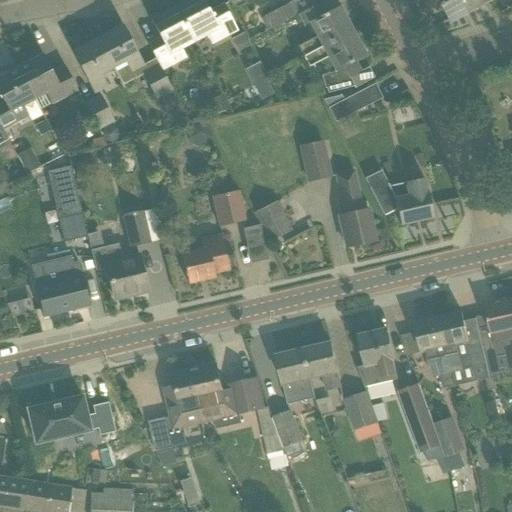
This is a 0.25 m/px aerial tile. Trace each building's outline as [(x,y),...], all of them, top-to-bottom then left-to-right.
[(206,36),(211,44),(237,30),(223,4),(209,11),(203,0),(188,0),(175,7),(194,42),(206,36)] [(436,0),(449,23),(471,11),(465,0),(436,0)] [(465,0),(471,11),(490,0),(465,0)] [(296,47),(302,58),(353,31),(340,6),(329,11),(323,1),(296,15),(295,16),(296,18),(297,17),(303,28),(308,25),(314,38),(296,47)] [(261,19),(267,31),(295,16),(296,15),(289,3),(264,16),(265,17),(261,19)] [(159,66),(161,71),(186,58),(181,49),(194,42),(175,7),(150,20),(160,37),(147,44),(159,66)] [(440,14),(432,18),(436,25),(444,21),(440,14)] [(122,26),(97,40),(112,68),(122,85),(135,78),(132,73),(144,67),(131,44),(122,26)] [(326,90),(327,94),(354,87),(349,78),(361,72),(356,61),(366,55),(353,31),(302,58),(308,69),(326,60),(333,72),(328,75),(327,73),(321,77),(324,90),(326,90)] [(243,33),(231,40),(238,52),(250,46),(243,33)] [(73,53),(94,93),(106,87),(99,75),(112,68),(97,40),(73,53)] [(46,94),(52,105),(77,91),(64,66),(51,72),(42,55),(18,68),(35,100),(46,94)] [(143,74),(156,98),(172,89),(161,71),(159,66),(143,74)] [(0,124),(0,125),(3,130),(28,117),(23,106),(35,100),(18,68),(0,77),(0,95),(2,99),(0,100),(0,124)] [(266,81),(253,87),(260,101),(273,94),(266,81)] [(328,108),(335,122),(381,98),(374,84),(328,108)] [(221,95),(208,101),(215,116),(228,109),(221,95)] [(85,105),(98,130),(113,121),(100,97),(85,105)] [(186,133),(186,135),(188,140),(190,143),(194,146),(198,147),(202,147),(205,145),(214,141),(204,122),(187,126),(188,130),(186,133)] [(104,130),(103,136),(105,142),(111,144),(117,141),(119,134),(116,129),(110,127),(104,130)] [(101,135),(91,137),(93,146),(106,143),(101,135)] [(301,146),(309,183),(330,178),(322,142),(301,146)] [(114,151),(103,153),(105,161),(115,159),(114,151)] [(35,158),(22,165),(27,174),(40,167),(35,158)] [(71,167),(47,172),(63,242),(87,237),(71,167)] [(339,215),(346,248),(375,241),(368,209),(361,210),(352,171),(335,174),(344,214),(339,215)] [(388,187),(372,195),(383,216),(396,209),(400,225),(433,217),(427,192),(424,178),(388,187)] [(212,196),(219,227),(246,222),(239,191),(212,196)] [(254,213),(269,242),(291,231),(276,202),(254,213)] [(123,216),(130,247),(150,243),(143,211),(123,216)] [(247,262),(264,260),(259,225),(242,227),(247,262)] [(181,254),(188,284),(215,278),(214,274),(229,270),(221,235),(199,240),(202,249),(181,254)] [(178,243),(166,245),(168,258),(181,255),(178,243)] [(107,269),(114,300),(147,292),(138,256),(122,260),(118,244),(104,248),(91,251),(96,272),(107,269)] [(36,286),(43,317),(89,306),(78,263),(73,264),(71,257),(32,267),(36,286)] [(481,344),(489,379),(511,374),(504,344),(511,342),(511,301),(486,308),(493,341),(481,344)] [(443,318),(439,319),(452,373),(452,374),(462,371),(460,363),(471,360),(476,382),(489,379),(481,344),(470,346),(470,345),(467,333),(462,313),(456,315),(453,312),(444,314),(443,318)] [(420,323),(416,324),(420,344),(422,352),(429,351),(435,377),(440,376),(452,373),(439,319),(435,319),(434,317),(431,316),(422,318),(420,320),(420,323)] [(358,368),(365,387),(399,379),(387,331),(360,337),(367,366),(358,368)] [(323,375),(326,390),(340,387),(336,371),(338,371),(331,343),(304,350),(311,378),(323,375)] [(285,384),(289,399),(290,404),(316,398),(311,378),(304,350),(277,357),(283,384),(285,384)] [(216,365),(189,371),(201,423),(214,420),(240,414),(257,410),(265,408),(262,399),(258,379),(231,386),(233,394),(224,396),(221,384),(216,365)] [(176,387),(165,389),(171,417),(167,418),(173,448),(188,444),(184,427),(201,423),(189,371),(174,375),(176,387)] [(452,373),(440,376),(443,389),(455,387),(452,374),(452,373)] [(398,392),(421,454),(442,446),(434,425),(419,384),(398,392)] [(345,401),(356,431),(378,423),(367,393),(345,401)] [(81,397),(27,410),(35,444),(97,429),(99,436),(114,432),(108,403),(92,407),(94,414),(86,416),(81,397)] [(383,404),(373,406),(374,413),(378,422),(387,420),(383,404)] [(265,408),(257,410),(264,439),(264,442),(268,456),(285,451),(284,449),(279,436),(273,419),(271,419),(268,407),(265,408)] [(292,412),(273,418),(273,419),(279,436),(284,449),(285,451),(288,459),(304,453),(300,443),(303,442),(292,412)] [(167,418),(149,423),(156,452),(173,448),(167,418)] [(454,418),(434,425),(442,446),(446,458),(445,459),(450,474),(465,469),(460,453),(466,451),(454,418)] [(106,472),(95,470),(93,482),(104,484),(106,472)] [(0,478),(0,506),(25,511),(29,482),(0,478)] [(25,511),(34,511),(81,511),(85,491),(29,482),(25,511)] [(90,511),(131,511),(133,491),(103,489),(102,495),(91,494),(90,511)]
